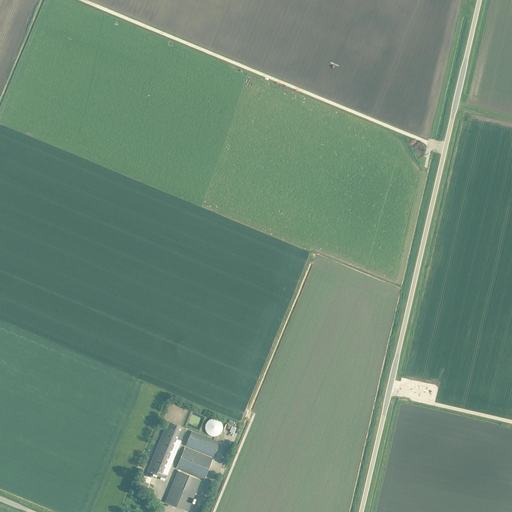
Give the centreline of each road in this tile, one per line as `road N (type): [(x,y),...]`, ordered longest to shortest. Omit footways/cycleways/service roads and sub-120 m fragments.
road 1 (unclassified): [(393,391),(481,0)]
road 2 (unclassified): [(363,511),(393,391)]
road 3 (unclassified): [(511,421),(393,391)]
